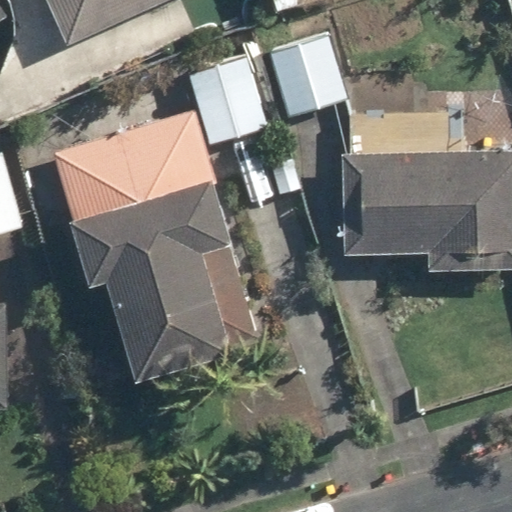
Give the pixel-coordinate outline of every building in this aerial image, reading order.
[(52,0),(70,41),(166,0),(52,0)] [(330,31),(271,50),(291,115),(351,97),(330,31)] [(251,57),(192,74),(211,141),(270,124),(251,57)] [(195,107),(49,147),(86,282),(113,275),(140,372),(235,346),(207,242),(230,235),(195,107)] [(8,148),(0,149),(0,232),(24,228),(8,148)] [(288,148),(246,163),(278,256),(320,242),(288,148)] [(511,266),(511,148),(335,149),(335,246),(426,246),(426,267),(511,266)] [(0,406),(10,407),(12,298),(0,297),(0,406)]
